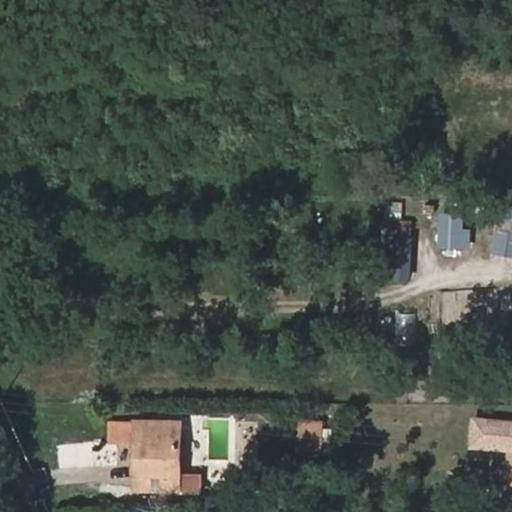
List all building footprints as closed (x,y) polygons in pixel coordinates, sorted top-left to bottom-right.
[(471,201),(438,200),(436,249),(469,250),(471,201)] [(511,254),(511,204),(498,202),(491,252),(511,254)] [(410,239),(411,223),(386,221),(385,237),(410,239)] [(410,239),(385,237),(383,276),(408,278),(410,239)] [(511,420),(477,417),(474,447),(508,450),(505,484),(511,484),(511,420)] [(292,449),(321,449),(321,418),(292,418),(292,449)] [(182,475),(183,421),(133,419),(133,423),(109,422),(109,444),(132,445),(130,488),(181,490),(182,486),(203,487),(203,475),(182,475)] [(481,488),(483,469),(468,468),(466,486),(481,488)]
